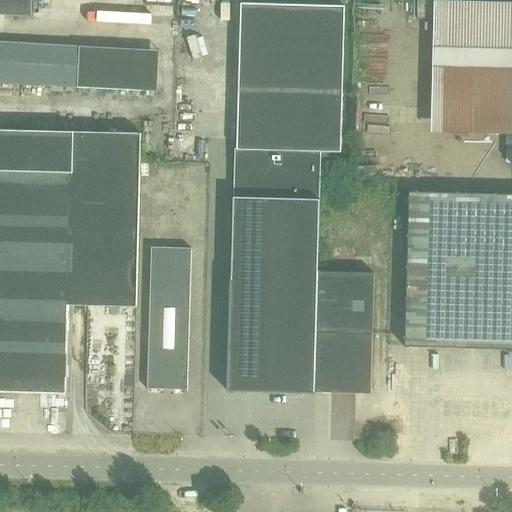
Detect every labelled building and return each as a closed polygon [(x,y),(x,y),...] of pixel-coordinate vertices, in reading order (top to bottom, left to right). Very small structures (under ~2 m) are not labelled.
[(0,0),(0,12),(31,14),(31,0),(0,0)] [(238,9),(233,197),(319,199),(324,9),(238,9)] [(0,130),(141,133),(142,90),(143,50),(143,37),(0,34),(0,130)] [(377,87),(395,88),(396,45),(378,45),(377,87)] [(175,106),(176,124),(200,121),(198,103),(175,106)] [(137,301),(141,133),(0,130),(0,392),(66,394),(68,299),(137,301)] [(511,193),(409,191),(405,346),(511,348),(511,193)] [(233,197),(227,392),(315,393),(315,392),(371,392),(374,272),(318,271),(319,199),(233,197)] [(151,248),(150,287),(148,390),(188,391),(191,248),(151,248)]
